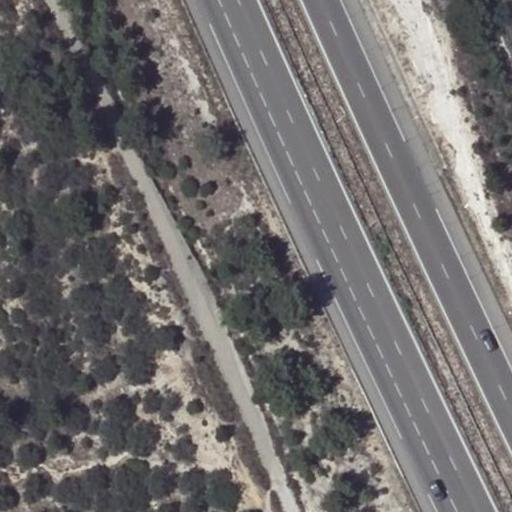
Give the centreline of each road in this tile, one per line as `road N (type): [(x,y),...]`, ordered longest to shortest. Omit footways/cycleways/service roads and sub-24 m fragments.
road 1 (motorway): [(228,0),(469,511)]
road 2 (track): [(288,511),(191,284),(51,0)]
road 3 (motorway): [(511,413),(321,0)]
